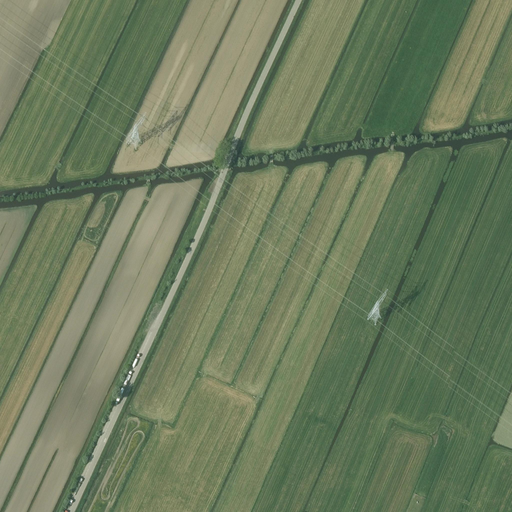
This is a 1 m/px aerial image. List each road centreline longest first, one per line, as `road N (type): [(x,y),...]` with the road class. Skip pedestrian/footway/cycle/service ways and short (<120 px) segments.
road 1 (unclassified): [(71,511),(225,166)]
road 2 (unclassified): [(298,0),(225,166)]
